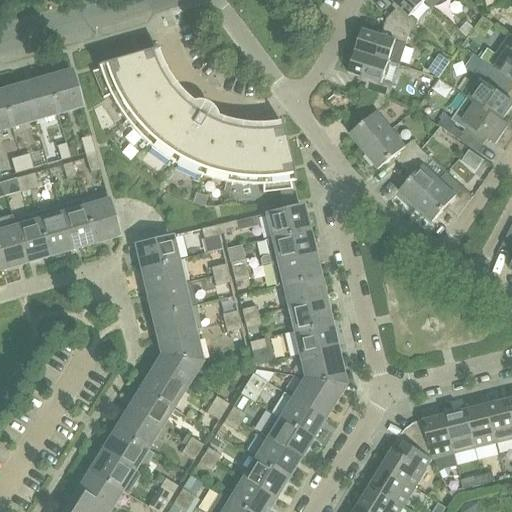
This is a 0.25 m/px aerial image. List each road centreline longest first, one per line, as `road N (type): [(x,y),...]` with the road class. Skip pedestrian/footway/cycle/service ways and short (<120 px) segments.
road 1 (residential): [(382,392),(336,194),(344,173)]
road 2 (residential): [(290,95),(277,107),(253,110),(210,96),(188,78),(166,27)]
road 3 (residential): [(0,494),(89,351)]
road 4 (tertiary): [(0,41),(143,0)]
road 5 (residential): [(310,511),(382,392)]
road 6 (residential): [(382,392),(511,356)]
road 7 (residential): [(438,256),(344,173)]
road 8 (residential): [(290,95),(213,0)]
